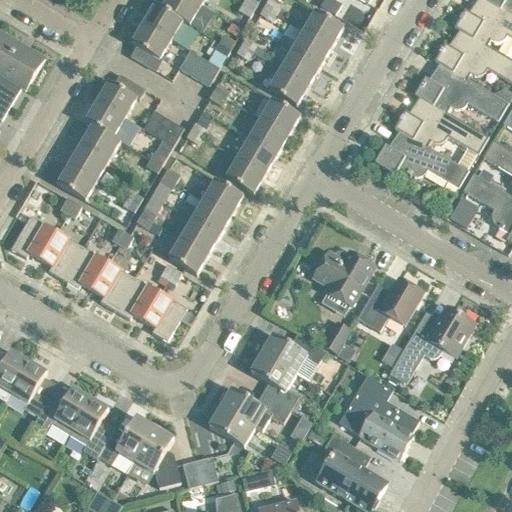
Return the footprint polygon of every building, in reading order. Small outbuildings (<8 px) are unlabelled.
[(190,27),(202,8),(188,0),(169,0),(163,11),(190,27)] [(255,13),(259,6),(248,0),(247,0),(244,6),(255,13)] [(328,14),(335,3),(329,0),(326,0),(321,10),(328,14)] [(511,0),(482,0),(482,1),(482,2),(483,1),(507,15),(508,14),(511,16),(511,0)] [(507,15),(483,1),(482,2),(473,17),(465,13),(463,18),(462,17),(459,21),(460,22),(455,31),(462,35),(463,35),(487,49),(488,49),(491,43),(495,45),(496,46),(498,46),(501,46),(502,45),(504,44),(505,43),(505,42),(507,39),(511,41),(511,16),(508,14),(507,15)] [(276,17),(280,10),(269,3),(265,11),(276,17)] [(335,19),(342,8),(335,3),(328,14),(335,19)] [(250,21),(255,13),(244,6),(239,14),(250,21)] [(190,27),(163,11),(156,7),(143,27),(171,44),(183,24),(190,28),(190,27)] [(271,25),(276,17),(265,11),(260,18),(271,25)] [(332,51),(344,31),(316,14),(304,34),(332,51)] [(232,26),(227,34),(238,40),(243,32),(232,26)] [(151,71),(157,75),(163,64),(160,63),(171,44),(143,27),(131,47),(136,49),(156,62),(151,71)] [(45,61),(0,34),(0,78),(1,79),(0,80),(0,123),(2,124),(21,91),(26,94),(45,61)] [(320,70),(332,51),(304,34),(293,54),(320,70)] [(463,35),(462,35),(453,51),(445,47),(442,52),(442,51),(439,55),(440,56),(435,65),(442,69),(443,68),(467,83),(468,82),(471,77),(475,79),(476,80),(478,80),(480,80),(481,79),(482,79),(484,78),(485,77),(487,73),(511,87),(511,63),(488,49),(487,49),(463,35)] [(231,52),(236,45),(225,38),(220,46),(231,52)] [(252,56),(257,49),(246,42),(241,50),(252,56)] [(227,60),(231,52),(220,46),(216,53),(227,60)] [(156,62),(136,49),(130,59),(151,71),(156,62)] [(248,64),(252,56),(241,50),(237,57),(248,64)] [(189,78),(200,60),(190,54),(179,72),(189,78)] [(309,90),(320,70),(293,54),(281,74),(309,90)] [(199,84),(210,66),(200,60),(189,78),(199,84)] [(209,90),(220,72),(210,66),(199,84),(209,90)] [(467,83),(443,68),(442,69),(433,85),(425,80),(422,85),(419,89),(420,89),(415,98),(422,103),(423,102),(447,117),(448,116),(451,111),(455,114),(457,114),(458,114),(460,114),(461,114),(462,113),(464,112),(465,111),(466,110),(466,108),(467,106),(498,125),(509,107),(495,99),(468,82),(467,83)] [(297,110),(309,90),(281,74),(269,93),(297,110)] [(120,78),(114,88),(134,100),(140,90),(120,78)] [(109,85),(98,105),(125,121),(137,102),(139,103),(146,93),(140,90),(134,100),(114,88),(109,85)] [(225,102),(230,94),(219,88),(215,95),(225,102)] [(221,109),(225,102),(215,95),(210,103),(221,109)] [(423,102),(422,103),(413,119),(405,114),(402,119),(399,123),(400,123),(395,132),(402,136),(403,136),(427,150),(428,150),(431,144),(435,146),(436,147),(437,147),(439,147),(440,147),(441,147),(443,146),(444,145),(445,144),(446,143),(446,142),(448,139),(479,158),(489,140),(448,116),(447,117),(423,102)] [(289,139),(301,119),(283,109),(273,103),(261,123),(289,139)] [(120,146),(121,145),(114,140),(125,121),(98,105),(86,125),(93,129),(120,146)] [(511,112),(503,127),(511,132),(511,112)] [(154,138),(164,120),(154,114),(144,132),(154,138)] [(164,144),(174,126),(164,120),(154,138),(164,144)] [(277,159),(289,139),(261,123),(249,142),(277,159)] [(173,150),(184,132),(174,126),(164,144),(173,150)] [(203,141),(207,133),(196,127),(192,134),(203,141)] [(109,165),(120,146),(93,129),(81,149),(109,165)] [(198,148),(203,141),(192,134),(187,142),(198,148)] [(403,136),(402,136),(393,152),(385,148),(375,166),(387,173),(395,178),(399,171),(414,180),(416,181),(418,181),(420,181),(421,180),(423,180),(424,179),(425,177),(427,174),(458,192),(469,174),(428,150),(427,150),(403,136)] [(265,179),(277,159),(249,142),(238,162),(265,179)] [(511,152),(494,142),(483,161),(511,178),(511,183),(511,184),(511,186),(511,188),(511,190),(511,192),(511,191),(511,152)] [(97,185),(109,165),(81,149),(69,168),(97,185)] [(162,170),(166,162),(155,156),(151,163),(162,170)] [(254,198),(265,179),(238,162),(226,182),(254,198)] [(158,177),(162,170),(151,163),(147,170),(158,177)] [(86,204),(97,185),(69,168),(58,188),(86,204)] [(176,186),(180,179),(169,172),(165,179),(176,186)] [(387,173),(381,183),(389,188),(395,178),(387,173)] [(511,247),(511,199),(474,177),(463,195),(494,213),(492,217),(491,219),(491,220),(491,221),(491,223),(492,224),(492,225),(493,226),(494,227),(510,237),(506,244),(511,247)] [(176,186),(165,179),(161,186),(172,193),(176,186)] [(232,219),(244,199),(227,189),(216,183),(204,203),(232,219)] [(139,209),(143,201),(132,195),(128,202),(139,209)] [(68,217),(75,206),(67,202),(61,213),(68,217)] [(134,216),(139,209),(128,202),(123,209),(134,216)] [(220,239),(232,219),(204,203),(193,222),(220,239)] [(76,221),(82,210),(75,206),(68,217),(76,221)] [(145,212),(141,219),(152,225),(156,218),(145,212)] [(41,264),(58,235),(31,219),(11,253),(27,262),(29,257),(41,264)] [(148,232),(152,225),(141,219),(137,226),(148,232)] [(209,259),(220,239),(193,222),(181,242),(209,259)] [(120,248),(126,237),(119,232),(112,243),(120,248)] [(64,284),(83,250),(58,235),(41,264),(52,270),(49,275),(64,284)] [(127,252),(134,241),(126,237),(120,248),(127,252)] [(197,279),(209,259),(181,242),(169,262),(197,279)] [(92,294),(109,266),(83,250),(64,284),(78,292),(81,288),(92,294)] [(350,257),(349,257),(347,256),(346,255),(345,255),(342,254),(339,254),(338,255),(336,256),(334,257),(333,259),(329,256),(314,281),(330,290),(327,296),(351,310),(375,270),(351,255),(350,257)] [(115,314),(135,281),(109,266),(92,294),(103,301),(101,306),(115,314)] [(168,283),(175,273),(168,268),(161,279),(168,283)] [(176,287),(182,277),(175,273),(168,283),(176,287)] [(144,325),(161,296),(135,281),(115,314),(130,323),(133,318),(144,325)] [(405,329),(424,297),(399,282),(385,306),(372,298),(358,322),(380,336),(389,320),(405,329)] [(168,345),(187,312),(161,296),(144,325),(155,332),(152,336),(168,345)] [(408,388),(425,358),(430,361),(433,362),(437,361),(440,359),(443,353),(456,361),(476,328),(447,311),(435,330),(423,323),(427,317),(426,316),(407,348),(390,377),(408,388)] [(336,357),(350,332),(338,325),(323,349),(336,357)] [(326,355),(321,353),(304,342),(298,353),(273,338),(262,357),(296,377),(297,377),(309,384),(318,369),(326,355)] [(0,401),(6,405),(11,396),(29,365),(11,355),(0,373),(0,401)] [(291,413),(299,400),(287,393),(296,377),(262,357),(251,376),(276,390),(270,400),(291,413)] [(38,420),(57,388),(45,381),(48,376),(29,365),(11,396),(28,406),(25,412),(38,420)] [(400,464),(409,448),(414,441),(411,439),(420,425),(384,403),(390,393),(367,380),(339,427),(361,439),(360,440),(400,464)] [(70,438),(73,433),(91,402),(73,391),(70,396),(57,388),(38,420),(39,420),(35,426),(46,433),(50,426),(70,438)] [(264,411),(232,392),(221,411),(255,431),(264,416),(283,427),(291,413),(270,400),(264,411)] [(102,456),(112,438),(99,431),(109,413),(91,402),(73,433),(70,438),(87,449),(85,454),(98,462),(99,460),(102,456)] [(244,450),(255,431),(221,411),(209,430),(244,450)] [(128,477),(135,465),(155,431),(137,420),(122,444),(112,438),(102,456),(99,460),(128,477)] [(304,420),(301,425),(311,431),(314,426),(304,420)] [(165,457),(174,442),(155,431),(135,465),(154,477),(155,475),(156,476),(160,492),(181,486),(175,461),(172,462),(165,457)] [(378,504),(388,487),(358,470),(365,457),(333,438),(325,451),(334,457),(317,485),(362,511),(367,511),(373,501),(378,504)] [(204,488),(218,484),(212,460),(197,464),(204,488)] [(189,492),(204,488),(197,464),(183,468),(189,492)] [(90,508),(89,510),(93,511),(121,511),(123,509),(99,494),(98,496),(90,508)] [(240,511),(237,496),(216,502),(216,511),(240,511)]
